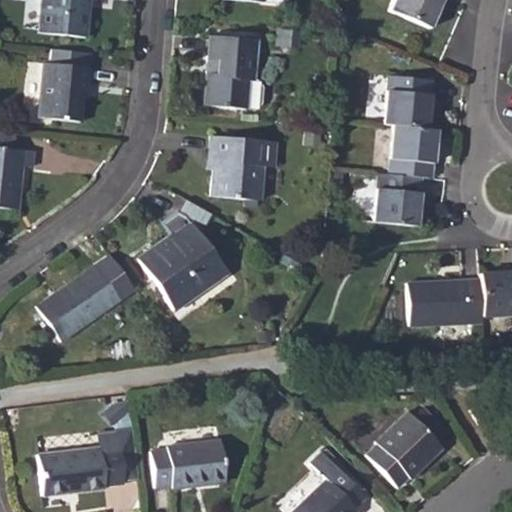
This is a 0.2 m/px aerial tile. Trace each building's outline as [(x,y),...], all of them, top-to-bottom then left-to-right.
[(93,0),(40,0),(37,34),(82,39),(85,16),(81,17),(83,1),(87,2),(93,2),(93,0)] [(393,0),(388,12),(427,30),(440,0),(393,0)] [(203,108),(243,112),(246,83),(250,83),(253,41),(208,37),(203,108)] [(37,120),(78,124),(81,97),(84,98),(86,69),(42,64),(37,120)] [(390,127),(424,130),(428,83),(387,78),(381,126),(390,127)] [(259,107),(260,90),(255,84),(250,83),(246,83),(243,112),(252,112),(259,107)] [(419,179),(429,181),(434,131),(424,130),(390,127),(386,176),(419,179)] [(0,135),(0,149),(11,150),(12,137),(0,135)] [(209,139),(207,158),(212,158),(211,172),(208,198),(257,203),(260,169),(271,170),(273,144),(209,139)] [(0,209),(14,211),(16,194),(14,193),(17,168),(29,168),(30,152),(11,150),(0,149),(0,209)] [(371,223),(414,228),(419,179),(386,176),(376,175),(371,223)] [(135,261),(147,278),(150,276),(158,286),(155,289),(171,311),(218,278),(209,267),(215,262),(188,224),(186,225),(183,221),(176,219),(162,229),(168,238),(135,261)] [(34,308),(59,343),(135,291),(110,254),(34,308)] [(224,274),(215,262),(209,267),(218,278),(224,274)] [(477,282),(479,319),(511,317),(511,274),(477,277),(477,282)] [(147,278),(155,289),(158,286),(150,276),(147,278)] [(479,319),(477,282),(404,285),(406,327),(479,323),(479,319)] [(271,332),(254,334),(255,345),(273,342),(271,332)] [(407,411),(439,438),(448,428),(416,400),(407,411)] [(467,412),(477,428),(492,418),(482,403),(467,412)] [(364,457),(395,490),(406,480),(408,481),(439,451),(405,414),(374,443),(374,447),(364,457)] [(168,487),(169,491),(224,484),(218,444),(164,449),(164,452),(148,454),(152,490),(168,487)] [(35,457),(41,497),(102,490),(103,487),(122,485),(117,447),(35,457)] [(290,511),(353,511),(353,510),(362,500),(320,455),(309,466),(323,481),(290,511)]
